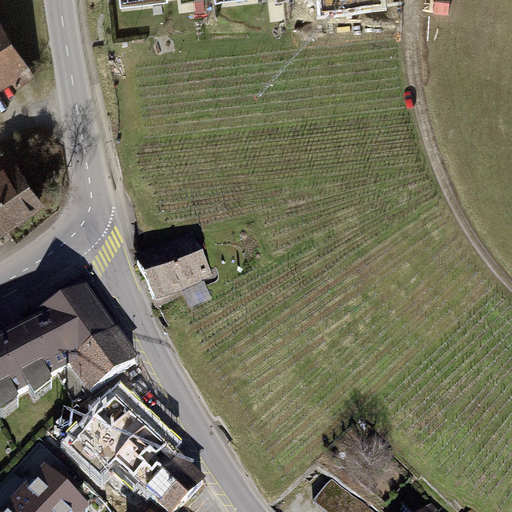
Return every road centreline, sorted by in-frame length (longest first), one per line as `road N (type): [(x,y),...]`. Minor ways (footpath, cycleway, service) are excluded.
road 1 (tertiary): [(252,511),(98,242),(81,227)]
road 2 (track): [(412,59),(441,170),(463,216),(511,282)]
road 3 (tertiary): [(81,227),(93,194),(60,0)]
